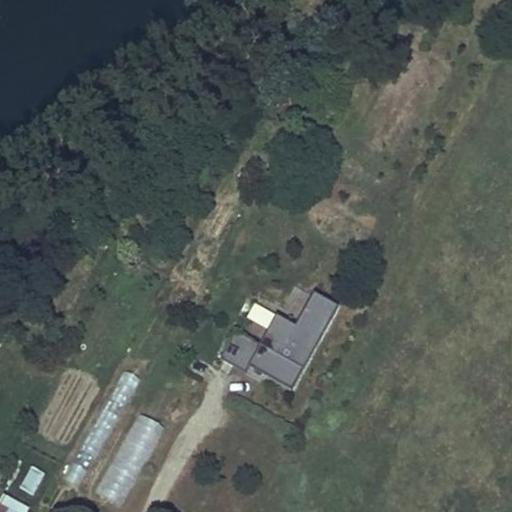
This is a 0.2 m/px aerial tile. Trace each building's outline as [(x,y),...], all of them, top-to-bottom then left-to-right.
[(250,366),(293,389),(339,304),(314,290),(296,324),(277,314),(261,343),(237,330),(221,358),(247,372),(250,366)] [(64,478),(80,487),(138,378),(121,369),(64,478)] [(135,414),(94,495),(121,509),(162,427),(135,414)] [(35,497),(45,474),(31,467),(20,491),(35,497)] [(24,511),(25,511),(2,498),(0,501),(0,511),(24,511)]
